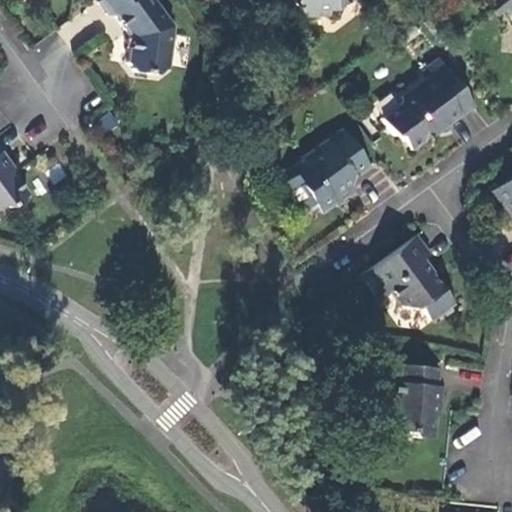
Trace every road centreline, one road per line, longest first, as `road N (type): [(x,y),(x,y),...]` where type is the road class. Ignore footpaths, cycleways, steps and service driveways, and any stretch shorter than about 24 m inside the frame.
road 1 (secondary): [(264,511),(225,434),(130,342),(69,314)]
road 2 (secondary): [(69,314),(99,358),(258,511)]
road 3 (residential): [(0,48),(101,193)]
road 4 (residential): [(431,190),(511,304)]
road 5 (residential): [(511,331),(496,460)]
road 6 (residential): [(431,190),(330,264)]
